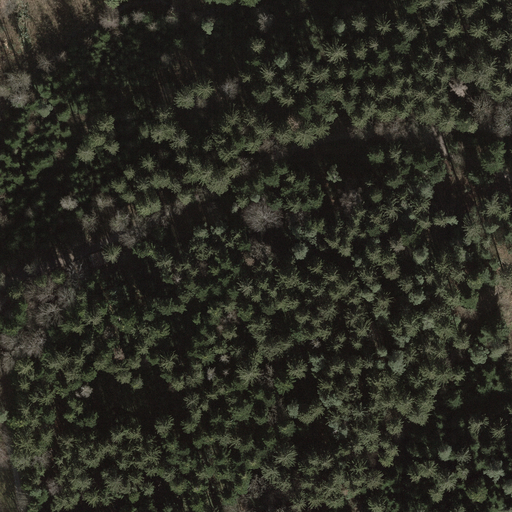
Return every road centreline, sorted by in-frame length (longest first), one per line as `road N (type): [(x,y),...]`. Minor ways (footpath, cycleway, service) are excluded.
road 1 (track): [(0,285),(175,213),(286,150),(370,131),(511,127)]
road 2 (track): [(357,511),(436,373),(488,301),(511,283)]
